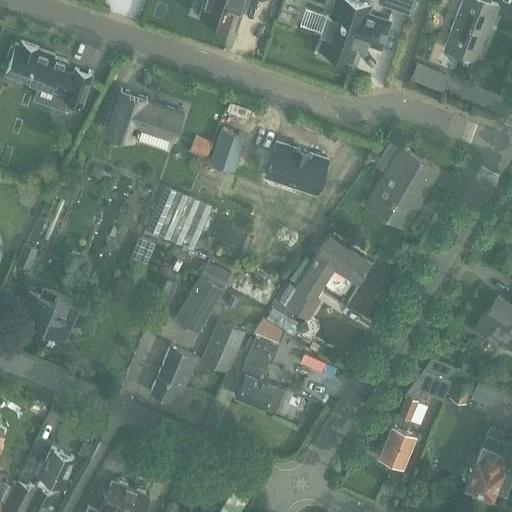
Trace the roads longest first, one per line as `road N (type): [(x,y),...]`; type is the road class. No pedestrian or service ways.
road 1 (residential): [(505,156),(389,109),(348,116),(33,0)]
road 2 (unclassified): [(303,483),(505,156)]
road 3 (unclassified): [(303,483),(0,357)]
